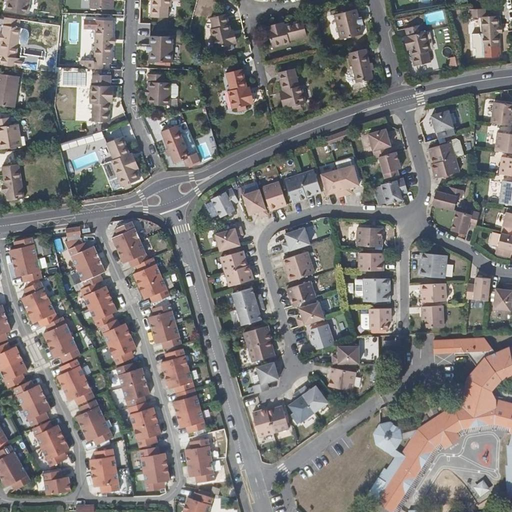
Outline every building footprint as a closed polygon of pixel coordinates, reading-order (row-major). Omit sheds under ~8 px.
[(7,0),(7,2),(6,10),(30,14),(31,0),(7,0)] [(150,0),(150,16),(169,17),(169,0),(150,0)] [(487,15),(486,7),(470,8),(470,17),(481,16),(482,45),(499,45),(499,31),(498,25),(498,14),(497,14),(487,15)] [(358,16),(356,8),(334,13),(341,38),(363,33),(360,24),(358,16)] [(230,29),(226,12),(209,16),(212,28),(209,29),(213,46),(219,45),(228,43),(233,42),(230,29)] [(22,19),(5,16),(3,33),(2,41),(0,51),(0,54),(18,57),(22,27),(21,27),(22,19)] [(113,20),(84,19),(83,28),(94,28),(93,60),(84,60),(79,60),(79,66),(84,66),(84,67),(103,68),(103,62),(111,63),(112,44),(112,35),(113,20)] [(306,34),(302,19),(284,23),(268,27),(273,46),(290,41),(289,38),(306,34)] [(422,30),(420,23),(404,27),(406,36),(409,47),(413,64),(430,60),(428,49),(430,49),(426,30),(422,30)] [(172,35),(149,34),(149,43),(149,51),(148,60),(172,61),(172,35)] [(370,63),(366,47),(349,52),(356,82),(374,77),(372,69),(370,63)] [(245,84),(241,63),(223,67),(228,86),(225,86),(229,103),(235,102),(243,100),(249,98),(245,84)] [(298,84),(294,67),(278,71),(283,89),(287,105),(292,104),(300,102),(305,101),(301,84),(298,84)] [(163,71),(148,71),(147,85),(147,92),(147,101),(154,101),(163,102),(167,102),(168,79),(163,79),(163,71)] [(15,74),(0,73),(0,103),(14,104),(15,74)] [(111,76),(92,76),(92,84),(90,84),(90,102),(92,102),(92,119),(109,119),(110,103),(110,84),(111,76)] [(510,103),(493,101),(490,122),(511,124),(511,122),(511,111),(510,111),(510,103)] [(447,110),(446,105),(434,108),(435,113),(430,115),(435,132),(436,132),(437,138),(454,133),(448,110),(447,110)] [(11,125),(10,117),(0,118),(0,147),(21,145),(18,124),(11,125)] [(191,157),(178,125),(161,132),(168,148),(171,155),(174,163),(191,157)] [(373,156),(376,155),(386,152),(384,145),(387,144),(382,127),(366,132),(373,156)] [(346,136),(344,129),(321,137),(324,144),(327,143),(346,136)] [(511,133),(496,131),(494,150),(511,152),(511,133)] [(131,152),(123,134),(107,141),(114,158),(106,161),(105,165),(110,177),(114,178),(119,175),(123,185),(125,184),(131,181),(141,177),(137,168),(131,152)] [(202,159),(212,155),(204,135),(194,139),(202,159)] [(459,140),(457,138),(449,140),(450,142),(454,156),(463,154),(459,140)] [(431,163),(454,156),(450,142),(427,148),(431,163)] [(386,152),(376,155),(383,178),(397,174),(395,168),(398,167),(393,150),(386,152)] [(139,167),(133,151),(131,152),(137,168),(139,167)] [(454,156),(431,163),(430,163),(434,178),(435,177),(442,175),(447,174),(458,171),(454,156)] [(511,157),(501,156),(498,173),(511,174),(511,157)] [(24,197),(19,164),(1,166),(4,185),(5,193),(6,200),(24,197)] [(334,168),(342,194),(349,191),(348,186),(356,183),(350,164),(334,168)] [(296,173),(303,196),(318,191),(310,168),(296,173)] [(342,194),(334,168),(318,173),(324,193),(333,191),(334,196),(342,194)] [(303,196),(296,173),(282,178),(290,203),(304,198),(303,196)] [(404,186),(401,176),(379,183),(371,186),(376,203),(377,203),(385,201),(385,202),(392,200),(399,198),(400,198),(398,192),(404,190),(404,186)] [(511,181),(501,180),(499,202),(511,203),(511,181)] [(283,205),(275,181),(259,186),(267,210),(283,205)] [(462,190),(449,186),(447,193),(435,190),(431,204),(454,209),(457,196),(460,197),(462,190)] [(235,201),(229,189),(209,199),(218,216),(225,213),(231,210),(232,209),(230,204),(235,201)] [(265,214),(257,189),(240,195),(246,214),(255,211),(257,216),(265,214)] [(468,224),(474,226),(478,212),(470,210),(469,213),(455,210),(451,230),(459,231),(464,233),(466,233),(468,224)] [(511,212),(505,211),(500,232),(511,235),(511,212)] [(113,235),(118,248),(140,238),(132,219),(118,225),(120,231),(113,235)] [(80,224),(66,226),(67,235),(82,232),(80,224)] [(242,234),(239,226),(212,234),(217,251),(238,245),(235,236),(242,234)] [(382,227),(358,226),(358,245),(383,246),(384,238),(382,238),(382,227)] [(311,243),(305,227),(285,234),(288,242),(283,244),(285,252),(311,243)] [(511,235),(500,232),(495,253),(508,256),(510,250),(511,250),(511,235)] [(13,262),(37,256),(32,236),(16,239),(18,246),(10,248),(13,262)] [(149,258),(140,238),(118,248),(124,261),(131,257),(134,264),(139,262),(149,258)] [(37,253),(42,252),(39,239),(34,240),(37,253)] [(69,248),(77,267),(99,257),(94,246),(86,248),(83,242),(69,248)] [(223,272),(245,266),(241,251),(219,257),(223,272)] [(315,273),(308,251),(283,260),(285,267),(287,267),(290,274),(288,275),(290,281),(315,273)] [(385,253),(360,252),(360,269),(384,269),(385,253)] [(448,255),(422,253),(421,261),(423,261),(422,269),(420,268),(420,275),(446,277),(448,255)] [(42,276),(37,256),(13,262),(17,275),(25,273),(26,280),(42,276)] [(149,258),(139,262),(141,267),(134,271),(139,284),(161,275),(153,256),(149,258)] [(99,257),(77,267),(85,286),(95,282),(100,280),(97,273),(105,270),(99,257)] [(245,266),(223,272),(227,286),(238,283),(242,282),(250,279),(246,265),(245,266)] [(169,293),(161,275),(139,284),(144,296),(152,293),(155,299),(169,293)] [(391,284),(391,277),(365,278),(366,300),(392,300),(392,292),(389,292),(389,285),(391,284)] [(491,278),(477,277),(477,284),(469,284),(467,298),(489,300),(491,278)] [(21,296),(27,309),(50,299),(41,280),(26,286),(29,293),(21,296)] [(317,297),(311,281),(288,289),(293,305),(317,297)] [(81,287),(89,307),(111,297),(106,285),(98,288),(95,282),(85,286),(81,287)] [(447,300),(447,283),(421,284),(422,301),(447,300)] [(511,283),(507,283),(506,288),(497,288),(495,308),(511,310),(511,283)] [(235,309),(260,302),(258,294),(253,296),(251,288),(230,294),(235,309)] [(111,297),(89,307),(97,325),(100,324),(112,319),(109,313),(117,310),(111,297)] [(59,317),(50,299),(27,309),(33,322),(41,318),(44,324),(49,322),(59,317)] [(152,329),(175,322),(169,301),(154,305),(156,312),(148,314),(152,329)] [(326,318),(320,301),(300,308),(303,316),(298,318),(300,326),(305,325),(326,318)] [(262,310),(260,302),(235,309),(240,326),(260,320),(257,311),(262,310)] [(445,326),(444,305),(423,306),(423,320),(427,320),(427,327),(445,326)] [(393,321),(392,307),(371,307),(372,328),(390,328),(390,321),(393,321)] [(59,317),(49,322),(52,328),(44,332),(50,344),(72,334),(63,315),(59,317)] [(11,329),(7,316),(0,318),(0,341),(5,339),(3,332),(11,329)] [(109,344),(131,334),(126,321),(117,325),(114,318),(112,319),(100,324),(109,344)] [(175,322),(152,329),(156,340),(164,338),(166,344),(180,340),(175,322)] [(336,342),(330,323),(312,329),(314,336),(312,337),(316,349),(336,342)] [(242,333),(246,346),(269,340),(271,339),(266,325),(258,328),(254,329),(242,333)] [(72,334),(50,344),(55,357),(63,353),(67,360),(81,353),(72,334)] [(131,334),(109,344),(117,363),(131,357),(128,350),(137,346),(131,334)] [(274,355),(269,340),(246,346),(251,362),(274,355)] [(0,367),(22,357),(17,345),(8,348),(6,342),(0,344),(0,367)] [(511,349),(509,349),(494,357),(487,342),(448,342),(448,357),(485,357),(487,360),(465,383),(461,402),(415,428),(400,451),(397,448),(404,437),(402,427),(392,421),(380,424),(375,432),(377,444),(396,456),(388,469),(385,468),(375,482),(382,486),(379,492),(385,496),(383,499),(387,501),(384,505),(394,511),(398,511),(402,507),(441,449),(471,432),(496,431),(511,436),(511,448),(510,448),(511,468),(509,468),(510,496),(510,498),(511,497),(511,349)] [(448,357),(448,342),(427,342),(427,357),(448,357)] [(361,362),(361,345),(340,346),(340,355),(334,355),(334,362),(361,362)] [(161,359),(165,373),(188,366),(182,346),(167,350),(169,357),(161,359)] [(28,370),(22,357),(0,367),(9,387),(23,380),(20,374),(28,370)] [(58,375),(64,387),(86,376),(77,357),(63,364),(66,370),(58,375)] [(116,365),(122,386),(146,379),(142,366),(134,369),(132,361),(116,365)] [(279,379),(274,361),(255,367),(260,383),(253,386),(255,394),(269,389),(267,382),(279,379)] [(194,386),(188,366),(165,373),(168,385),(176,383),(179,391),(194,386)] [(358,371),(333,366),(331,375),(333,375),(331,385),(355,390),(358,371)] [(86,376),(64,387),(70,399),(78,395),(81,402),(95,395),(86,376)] [(146,379),(122,386),(128,405),(143,401),(141,394),(149,392),(146,379)] [(23,406),(46,395),(40,383),(32,386),(29,380),(14,387),(23,406)] [(176,413),(199,406),(194,386),(179,391),(180,396),(172,398),(176,413)] [(302,390),(317,411),(329,402),(317,386),(311,390),(308,386),(302,390)] [(303,421),(317,411),(302,390),(295,395),(299,399),(291,405),(303,421)] [(51,408),(46,395),(23,406),(32,425),(47,418),(43,412),(51,408)] [(77,415),(83,427),(105,416),(96,398),(82,404),(85,411),(77,415)] [(143,401),(128,405),(134,425),(156,418),(153,406),(145,408),(143,401)] [(205,425),(199,406),(176,413),(179,424),(188,422),(190,429),(205,425)] [(270,410),(277,433),(290,429),(284,406),(270,410)] [(277,433),(270,410),(270,408),(255,413),(257,421),(259,425),(262,437),(277,433)] [(114,435),(105,416),(83,427),(89,440),(97,436),(100,442),(114,435)] [(156,418),(134,425),(140,445),(154,441),(152,434),(160,432),(156,418)] [(42,446),(64,436),(59,423),(51,427),(48,420),(33,427),(42,446)] [(187,461),(210,457),(207,435),(191,437),(192,444),(184,446),(187,461)] [(64,436),(42,446),(51,465),(65,458),(63,452),(70,448),(64,436)] [(0,474),(21,462),(11,445),(0,450),(0,458),(0,474)] [(139,447),(143,468),(167,464),(165,451),(157,452),(155,445),(139,447)] [(91,458),(93,471),(117,467),(114,446),(99,449),(99,456),(91,458)] [(213,476),(210,457),(187,461),(189,473),(197,472),(198,478),(213,476)] [(31,480),(21,462),(0,474),(7,486),(14,482),(18,488),(31,480)] [(167,464),(143,468),(147,489),(163,487),(162,480),(169,479),(167,464)] [(121,488),(117,467),(93,471),(95,485),(104,484),(106,491),(121,488)] [(61,477),(59,469),(44,472),(47,493),(72,489),(70,475),(61,477)] [(473,487),(480,498),(491,491),(484,480),(473,487)] [(209,511),(214,495),(198,491),(196,497),(187,495),(182,511),(209,511)]
